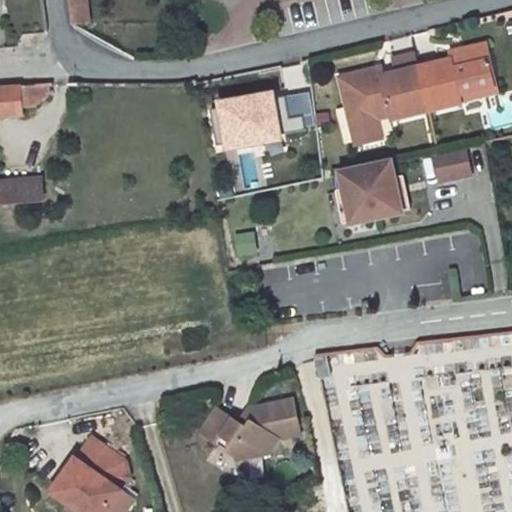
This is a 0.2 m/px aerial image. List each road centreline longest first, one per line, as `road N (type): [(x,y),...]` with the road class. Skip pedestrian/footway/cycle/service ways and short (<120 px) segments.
road 1 (residential): [(511,313),(349,337),(228,370),(57,399),(0,419)]
road 2 (residential): [(495,0),(192,65),(89,68),(66,60)]
